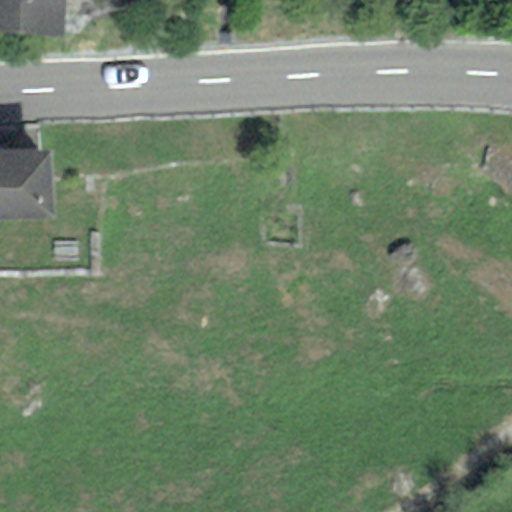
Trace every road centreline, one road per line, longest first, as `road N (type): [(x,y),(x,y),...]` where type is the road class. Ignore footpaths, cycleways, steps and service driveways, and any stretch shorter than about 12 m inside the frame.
road 1 (tertiary): [(511,75),(431,71),(0,92)]
road 2 (track): [(511,437),(415,511)]
